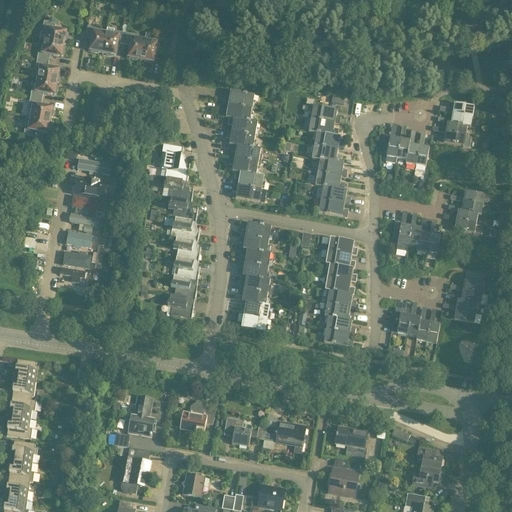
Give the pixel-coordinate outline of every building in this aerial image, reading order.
[(50,13),(46,10),(45,9),(42,14),(42,15),(47,18),(50,13)] [(41,41),(45,42),(64,45),(67,32),(55,30),(56,24),(44,22),(41,41)] [(103,54),(106,34),(99,33),(100,29),(88,27),(86,39),(92,40),(90,52),(103,54)] [(103,54),(115,56),(118,45),(124,46),(126,34),(114,32),(114,31),(107,30),(106,34),(103,54)] [(126,34),(124,46),(130,47),(128,59),(141,61),(144,41),(138,40),(138,36),(126,34)] [(144,41),(141,61),(154,63),(156,52),(162,53),(164,41),(152,39),(151,43),(144,41)] [(37,60),(49,62),(50,56),(62,58),(64,45),(45,42),(43,49),(39,48),(37,60)] [(49,62),(37,60),(35,72),(39,73),(38,80),(57,84),(60,71),(48,69),(49,62)] [(33,86),(32,88),(30,98),(42,101),(43,94),(55,96),(57,84),(38,80),(36,87),(33,86)] [(226,92),(224,99),(229,100),(228,106),(252,110),(254,97),(226,92)] [(344,98),(333,96),(332,104),(343,106),(344,98)] [(42,101),(30,98),(28,111),(32,111),(31,118),(50,122),(53,109),(41,107),(42,101)] [(223,105),(222,112),(227,113),(226,118),(229,119),(250,123),(252,110),(228,106),(223,105)] [(474,109),(454,105),(453,111),(449,111),(449,115),(472,119),(474,109)] [(314,107),(311,121),(334,125),(339,126),(341,118),(336,117),(337,111),(314,107)] [(174,123),(170,108),(165,109),(169,124),(174,123)] [(449,115),(447,125),(448,125),(467,128),(470,129),(472,119),(449,115)] [(50,122),(31,118),(27,117),(24,137),(35,139),(36,133),(48,135),(50,122)] [(229,119),(228,126),(232,127),(231,133),(256,137),(258,124),(250,123),(229,119)] [(311,121),(309,133),(316,134),(337,138),(339,131),(334,130),(334,125),(311,121)] [(442,134),(446,135),(465,138),(467,128),(448,125),(447,125),(446,130),(443,130),(442,134)] [(227,132),(225,139),(230,140),(229,146),(232,146),(253,150),(256,137),(231,133),(227,132)] [(316,134),(314,148),(338,152),(343,153),(344,145),(340,145),(341,139),(337,138),(316,134)] [(390,135),(385,164),(396,165),(397,161),(401,137),(390,135)] [(463,148),(465,138),(446,135),(445,140),(441,139),(441,140),(437,139),(436,143),(463,148)] [(405,138),(401,137),(397,161),(406,162),(406,165),(406,166),(407,162),(410,143),(404,141),(405,138)] [(423,148),(424,145),(425,138),(421,137),(419,144),(420,144),(416,167),(426,169),(429,149),(423,148)] [(407,162),(406,166),(416,167),(420,144),(419,144),(410,143),(407,162)] [(166,180),(187,183),(187,182),(188,175),(187,174),(182,156),(183,149),(163,146),(162,154),(164,154),(161,171),(167,172),(166,180)] [(253,150),(232,146),(230,153),(235,154),(234,160),(259,164),(261,164),(262,157),(260,156),(261,151),(253,150)] [(314,148),(312,160),(320,162),(340,165),(342,158),(337,157),(338,152),(314,148)] [(77,158),(74,173),(107,178),(109,163),(77,158)] [(229,159),(228,166),(233,167),(232,172),(235,173),(256,177),(259,164),(234,160),(229,159)] [(320,162),(317,175),(341,179),(346,180),(347,172),(343,171),(344,166),(340,165),(320,162)] [(112,176),(110,183),(116,184),(117,182),(117,177),(120,167),(114,166),(112,176)] [(235,173),(234,180),(239,181),(238,187),(262,191),(264,178),(256,177),(235,173)] [(317,175),(315,187),(318,188),(344,192),(345,185),(340,184),(341,179),(317,175)] [(169,201),(191,205),(191,204),(193,195),(190,194),(187,183),(166,180),(164,188),(170,189),(168,200),(169,200),(169,201)] [(99,201),(106,202),(108,186),(77,182),(75,198),(99,201)] [(238,187),(233,186),(232,193),(237,194),(236,200),(264,205),(266,192),(262,191),(238,187)] [(318,188),(316,201),(321,202),(344,206),(349,207),(351,199),(346,198),(347,193),(344,192),(318,188)] [(460,203),(483,207),(485,197),(465,193),(464,200),(461,199),(460,203)] [(74,200),(73,212),(101,215),(102,204),(74,200)] [(105,212),(104,219),(110,220),(111,213),(112,210),(113,202),(107,201),(105,212)] [(174,220),(196,224),(196,223),(197,215),(194,215),(191,205),(169,201),(168,208),(174,209),(173,219),(174,219),(174,220)] [(321,202),(318,215),(347,220),(348,212),(343,211),(344,206),(321,202)] [(482,216),(483,207),(460,203),(458,212),(478,215),(478,216),(482,216)] [(476,226),(478,216),(478,215),(458,212),(457,218),(454,218),(453,221),(476,226)] [(72,217),(70,227),(98,232),(100,222),(94,221),(72,217)] [(174,239),(198,243),(199,235),(197,234),(196,224),(174,220),(172,228),(171,238),(175,239),(174,239)] [(476,226),(453,221),(451,231),(475,236),(476,226)] [(411,224),(412,224),(401,222),(397,251),(406,253),(407,248),(408,248),(412,224),(411,224)] [(244,224),(242,231),(247,232),(246,238),(270,242),(272,229),(244,224)] [(412,224),(408,248),(417,249),(416,253),(417,253),(417,250),(418,250),(421,229),(415,228),(415,225),(412,224),(411,224),(412,224)] [(417,250),(417,253),(427,255),(431,231),(421,229),(418,250),(417,250)] [(431,231),(427,255),(437,256),(440,236),(434,235),(435,232),(431,231)] [(304,235),(301,248),(309,249),(312,236),(304,235)] [(69,236),(67,248),(91,252),(93,240),(69,236)] [(241,237),(240,244),(245,245),(244,250),(267,254),(270,242),(246,238),(241,237)] [(198,243),(174,239),(173,248),(178,249),(176,259),(174,258),(174,259),(198,263),(200,254),(198,254),(198,243)] [(331,240),(329,253),(352,257),(357,258),(358,251),(353,250),(354,244),(331,240)] [(246,258),(245,264),(269,268),(271,255),(267,254),(244,250),(243,250),(241,257),(246,258)] [(67,253),(64,265),(89,269),(91,257),(67,253)] [(329,253),(326,266),(330,266),(353,271),(354,271),(356,263),(351,262),(352,257),(329,253)] [(172,278),(197,282),(199,274),(197,273),(198,263),(174,259),(173,267),(172,275),(174,278),(172,277),(172,278)] [(240,263),(239,270),(244,271),(243,277),(266,281),(269,268),(245,264),(240,263)] [(330,266),(328,279),(351,284),(356,285),(357,277),(352,276),(353,271),(330,266)] [(87,286),(89,275),(63,271),(61,282),(87,286)] [(460,288),(459,292),(462,293),(483,296),(485,286),(482,285),(484,278),(466,274),(464,282),(463,289),(460,288)] [(242,276),(240,284),(246,285),(245,290),(268,295),(271,282),(266,281),(243,277),(242,276)] [(197,282),(172,278),(171,287),(175,287),(173,297),(169,296),(169,297),(194,301),(195,301),(196,293),(195,293),(197,282)] [(328,279),(325,292),(327,292),(353,297),(355,290),(350,289),(351,284),(328,279)] [(239,289),(238,297),(243,298),(242,303),(266,307),(268,295),(245,290),(239,289)] [(327,306),(350,310),(355,311),(357,303),(352,302),(353,297),(327,292),(326,300),(328,300),(327,306)] [(481,306),(483,296),(462,293),(461,299),(458,298),(457,302),(478,305),(478,306),(481,306)] [(194,301),(169,297),(167,306),(172,307),(170,317),(191,321),(193,312),(192,312),(194,301)] [(303,310),(310,312),(311,304),(304,302),(303,310)] [(452,311),(456,311),(475,315),(477,305),(478,306),(478,305),(457,302),(456,308),(452,307),(452,311)] [(241,303),(240,310),(245,311),(244,316),(268,321),(270,308),(266,307),(242,303),(241,303)] [(327,306),(325,318),(327,319),(352,324),(353,324),(354,316),(349,315),(350,310),(327,306)] [(455,317),(451,316),(450,321),(474,325),(475,315),(456,311),(455,317)] [(401,312),(401,315),(395,314),(391,334),(408,337),(412,314),(411,314),(411,313),(401,312)] [(415,314),(411,313),(411,314),(412,314),(408,337),(417,339),(416,342),(417,342),(417,339),(418,339),(421,319),(415,318),(415,314)] [(239,315),(238,323),(243,324),(241,330),(265,334),(268,321),(244,316),(239,315)] [(327,319),(325,326),(328,327),(327,332),(350,336),(355,337),(356,329),(351,329),(352,324),(327,319)] [(417,339),(417,342),(427,344),(431,321),(430,321),(429,324),(424,323),(424,320),(421,319),(418,339),(417,339)] [(435,321),(430,321),(431,321),(427,344),(436,346),(440,326),(434,325),(435,321)] [(324,345),(352,350),(354,342),(349,341),(350,336),(327,332),(324,345)] [(37,364),(17,361),(16,368),(15,373),(14,373),(13,380),(36,383),(38,368),(36,368),(37,364)] [(86,371),(85,371),(78,370),(76,382),(84,383),(86,371)] [(34,399),(36,383),(13,380),(12,388),(13,388),(13,393),(12,399),(36,403),(36,402),(31,402),(32,398),(34,399)] [(131,418),(128,435),(151,439),(154,422),(149,421),(152,402),(152,401),(138,398),(135,419),(131,418)] [(35,413),(36,403),(12,399),(11,406),(10,411),(8,411),(7,418),(30,421),(32,412),(35,413)] [(215,414),(203,412),(203,408),(199,402),(191,407),(190,415),(183,413),(180,431),(204,436),(205,426),(212,427),(215,414)] [(29,430),(30,421),(7,418),(6,425),(8,425),(7,430),(8,430),(7,437),(31,441),(32,430),(29,430)] [(227,420),(223,437),(233,439),(232,446),(248,449),(251,432),(242,430),(243,423),(227,420)] [(277,430),(266,428),(264,442),(295,448),(293,455),(302,456),(306,428),(278,423),(277,430)] [(256,441),(264,442),(266,428),(258,427),(256,441)] [(335,446),(353,449),(351,460),(365,463),(367,451),(365,450),(367,433),(338,428),(335,446)] [(410,437),(395,430),(392,437),(407,443),(410,437)] [(107,446),(115,447),(128,449),(130,437),(117,435),(117,437),(109,435),(107,446)] [(9,461),(32,465),(34,456),(37,456),(37,449),(35,449),(35,445),(14,442),(13,449),(12,454),(10,454),(9,461)] [(421,469),(441,472),(441,467),(444,466),(444,463),(442,462),(443,460),(430,458),(431,451),(418,449),(417,460),(423,461),(421,469)] [(150,454),(143,453),(130,450),(128,460),(123,459),(118,483),(122,484),(121,488),(121,489),(121,490),(122,491),(122,492),(123,493),(124,494),(125,494),(126,495),(132,496),(136,497),(138,487),(145,488),(147,475),(149,476),(151,465),(148,464),(150,454)] [(31,473),(32,465),(9,461),(8,469),(10,469),(9,474),(10,474),(9,480),(33,484),(34,474),(31,473)] [(347,470),(359,472),(360,466),(348,464),(347,470)] [(440,478),(441,472),(421,469),(420,477),(414,476),(412,487),(424,489),(425,482),(438,485),(439,483),(441,482),(441,479),(440,478)] [(358,474),(333,470),(329,494),(354,498),(358,474)] [(187,475),(183,497),(201,500),(205,478),(187,475)] [(30,484),(33,484),(9,480),(8,487),(7,487),(7,492),(5,492),(4,499),(27,502),(30,484)] [(384,492),(386,484),(380,483),(378,490),(384,492)] [(284,493),(262,489),(259,506),(281,510),(284,493)] [(413,510),(412,511),(433,511),(434,509),(424,508),(426,499),(407,495),(405,509),(413,510)] [(236,496),(235,499),(233,511),(234,511),(241,511),(244,498),(236,496)] [(233,511),(235,499),(224,497),(222,510),(233,511)] [(26,511),(27,502),(4,499),(3,506),(5,506),(4,511),(28,511),(29,511),(26,511)] [(135,511),(132,511),(134,504),(120,502),(118,511),(135,511)]
